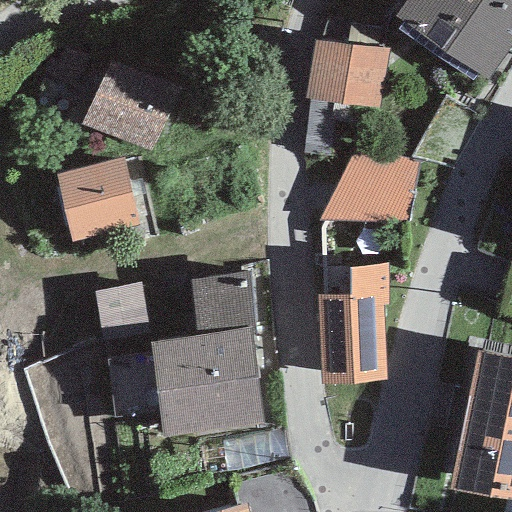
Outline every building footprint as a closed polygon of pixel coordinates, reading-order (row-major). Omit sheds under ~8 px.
[(487,81),(511,43),(511,0),(404,0),(393,16),(403,23),(476,73),(487,81)] [(470,81),(476,73),(403,23),(398,31),(470,81)] [(387,49),(314,40),(306,99),(310,99),(331,102),(379,108),(387,49)] [(109,60),(79,125),(150,152),(180,90),(109,60)] [(331,102),(310,99),(303,154),(327,156),(331,102)] [(479,121),(443,99),(412,156),(452,169),(479,121)] [(71,243),(138,224),(122,157),(54,175),(71,243)] [(415,161),(347,157),(319,219),(403,221),(415,161)] [(387,264),(349,269),(349,294),(381,292),(382,305),(387,305),(387,264)] [(190,280),(197,336),(250,328),(250,334),(254,334),(249,271),(190,280)] [(102,342),(150,333),(139,282),(92,292),(102,342)] [(349,294),(316,295),(320,386),(385,382),(382,305),(381,292),(349,294)] [(160,438),(263,423),(250,334),(250,328),(197,336),(148,344),(150,352),(157,412),(160,438)] [(511,357),(476,350),(448,491),(511,503),(511,357)] [(157,412),(150,352),(105,358),(113,418),(157,412)]
